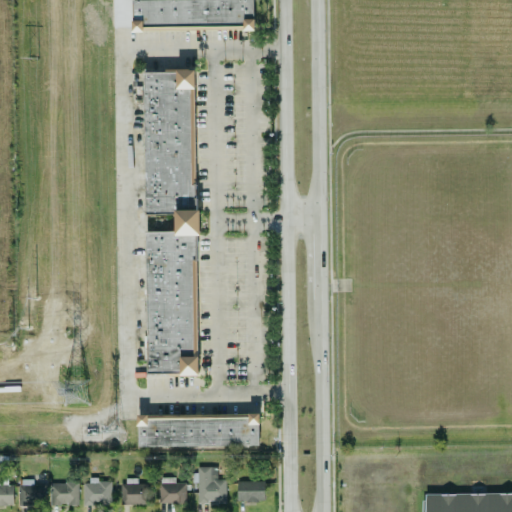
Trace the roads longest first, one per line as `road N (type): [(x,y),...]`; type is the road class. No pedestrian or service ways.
road 1 (secondary): [(283,0),(288,511)]
road 2 (secondary): [(319,220),(316,0)]
road 3 (secondary): [(322,511),(320,298)]
